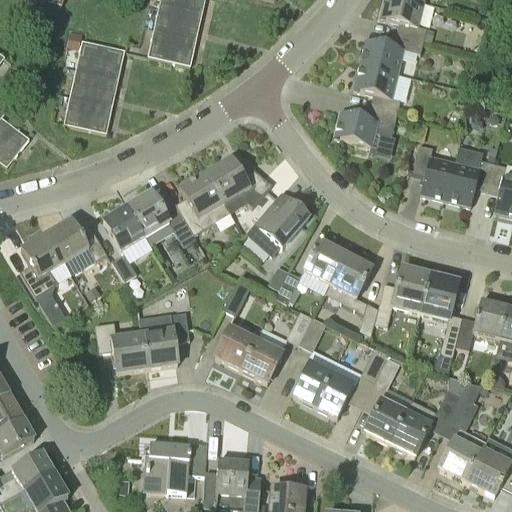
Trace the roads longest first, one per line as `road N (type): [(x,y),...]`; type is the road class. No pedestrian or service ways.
road 1 (residential): [(436,511),(193,398),(159,405),(86,446),(63,442)]
road 2 (residential): [(511,264),(402,236),(344,200),(304,161),(257,88)]
road 3 (residential): [(0,206),(152,152),(257,88)]
road 4 (residential): [(63,442),(0,334)]
road 5 (residential): [(257,88),(344,0)]
